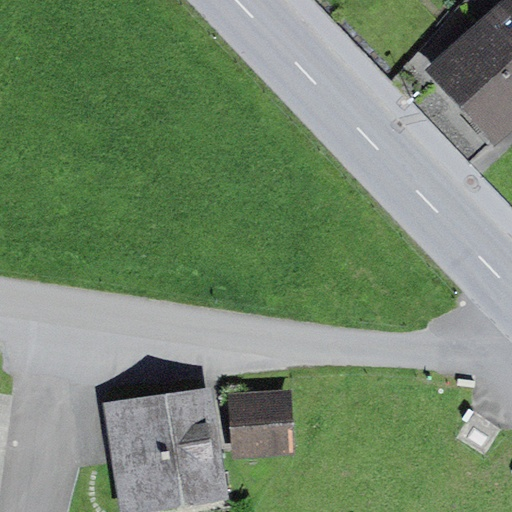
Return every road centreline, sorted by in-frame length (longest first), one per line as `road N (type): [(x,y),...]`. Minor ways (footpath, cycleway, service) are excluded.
road 1 (track): [(0,303),(310,349),(511,352)]
road 2 (primary): [(234,0),(511,297)]
